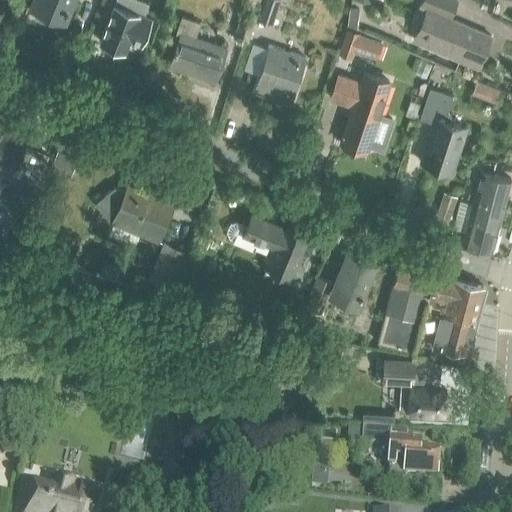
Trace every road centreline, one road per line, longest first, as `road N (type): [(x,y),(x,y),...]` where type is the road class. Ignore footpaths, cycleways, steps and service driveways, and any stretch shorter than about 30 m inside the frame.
road 1 (unclassified): [(511,288),(0,62)]
road 2 (tertiary): [(501,511),(511,350)]
